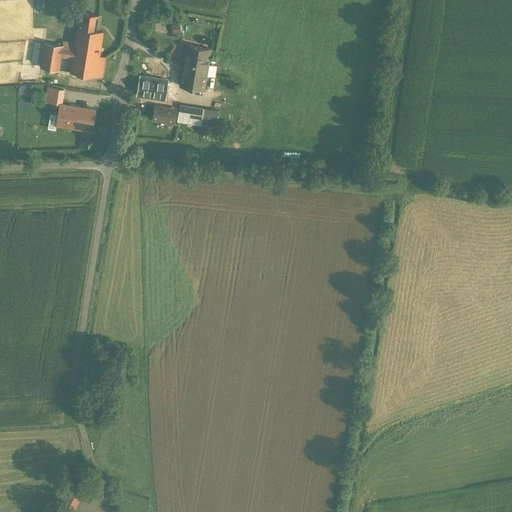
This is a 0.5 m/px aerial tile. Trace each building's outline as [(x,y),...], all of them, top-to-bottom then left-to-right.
[(45,43),(41,66),(59,70),(61,55),(73,57),(71,71),(102,76),(105,57),(99,56),(103,31),(97,30),(99,15),(81,12),(76,44),(63,42),(63,46),(45,43)] [(175,32),(184,31),(183,22),(174,23),(175,32)] [(211,49),(187,44),(180,85),(203,89),(211,49)] [(141,71),(137,100),(163,104),(168,75),(141,71)] [(1,95),(10,94),(9,85),(0,85),(1,95)] [(61,103),(63,89),(47,87),(45,101),(59,103),(61,103)] [(61,103),(59,103),(56,124),(92,130),(95,109),(61,103)] [(217,109),(180,103),(177,121),(214,127),(217,109)] [(175,109),(155,105),(153,119),(173,122),(175,109)] [(83,490),(66,482),(55,504),(72,511),(83,490)]
